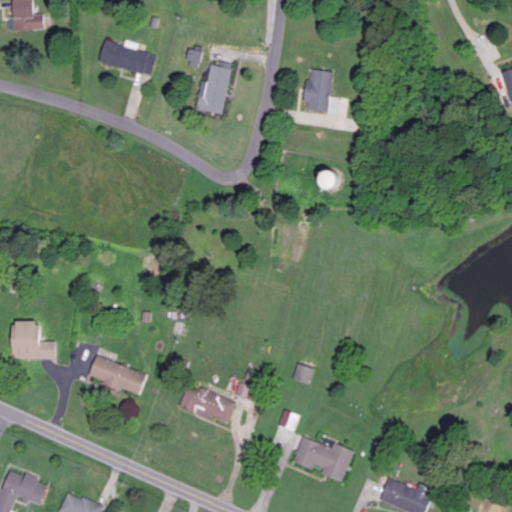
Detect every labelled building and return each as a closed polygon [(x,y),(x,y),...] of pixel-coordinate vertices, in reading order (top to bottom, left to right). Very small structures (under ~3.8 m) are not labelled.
[(47,30),(47,15),(37,15),(36,0),(13,0),(14,31),(47,30)] [(157,52),(106,45),(103,63),(154,71),(157,52)] [(206,52),(193,49),(189,65),(202,68),(206,52)] [(228,114),(234,69),(213,66),(210,86),(204,85),(200,110),(228,114)] [(340,72),(314,69),(310,110),(335,112),(335,107),(342,108),(343,99),(337,98),(340,72)] [(58,342),(42,342),(41,321),(14,322),(15,361),(58,360),(58,342)] [(175,334),(188,337),(190,326),(178,323),(175,334)] [(149,374),(99,357),(92,379),(142,396),(149,374)] [(299,380),(314,384),(318,369),(303,364),(299,380)] [(253,386),(243,384),(240,396),(250,399),(253,386)] [(240,404),(203,388),(201,393),(190,389),(182,408),(214,421),(215,417),(232,424),(240,404)] [(282,425),(297,432),(304,416),(289,410),(282,425)] [(337,444),(336,448),(307,437),(297,463),(315,470),(317,466),(327,469),(325,476),(346,483),(358,451),(337,444)] [(0,505),(0,511),(15,511),(20,498),(44,506),(51,484),(28,476),(28,477),(12,471),(0,505)] [(387,500),(395,502),(396,497),(405,499),(407,486),(390,483),(387,500)] [(104,511),(106,507),(70,492),(62,511),(104,511)]
